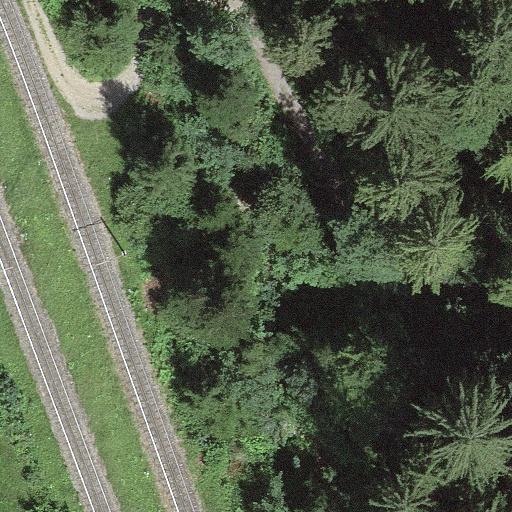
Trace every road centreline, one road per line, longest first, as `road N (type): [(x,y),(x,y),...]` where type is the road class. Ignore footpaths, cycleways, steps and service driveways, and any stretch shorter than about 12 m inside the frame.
road 1 (track): [(511,294),(436,278),(360,241),(303,106),(250,13),(232,0)]
road 2 (track): [(160,0),(138,79),(112,108),(67,87),(37,0)]
